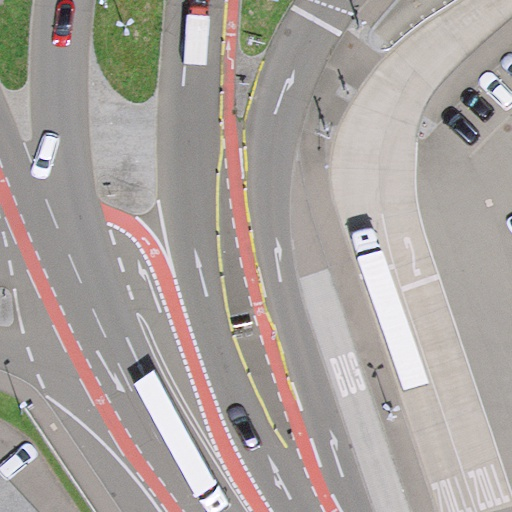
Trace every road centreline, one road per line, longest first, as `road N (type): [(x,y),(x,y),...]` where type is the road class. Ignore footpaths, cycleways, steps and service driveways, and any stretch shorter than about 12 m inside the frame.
road 1 (primary): [(313,511),(319,399),(275,261),(269,151),(284,85),(328,0)]
road 2 (primary): [(211,309),(191,197),(193,0)]
road 3 (primary): [(104,276),(142,372),(212,481),(244,511)]
road 4 (primary): [(284,511),(211,309)]
road 5 (primary): [(65,0),(62,140),(75,210)]
road 6 (primary): [(0,93),(75,210)]
road 7 (residential): [(211,309),(164,270),(104,276)]
